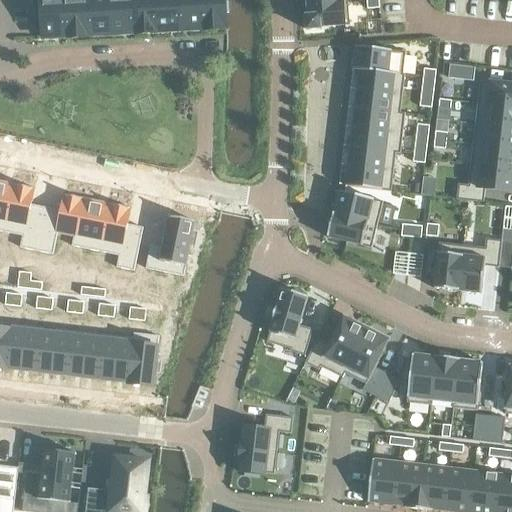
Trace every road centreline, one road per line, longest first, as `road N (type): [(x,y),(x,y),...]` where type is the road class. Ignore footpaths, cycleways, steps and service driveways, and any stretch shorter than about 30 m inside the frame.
road 1 (residential): [(203,188),(207,75),(200,64),(64,65),(0,80)]
road 2 (residential): [(511,341),(441,333),(314,269),(265,256)]
road 3 (residential): [(0,413),(211,438)]
road 4 (residential): [(0,145),(203,188)]
road 5 (residential): [(275,201),(279,0)]
road 6 (residential): [(211,438),(265,256)]
road 7 (residential): [(326,511),(213,499),(211,438)]
